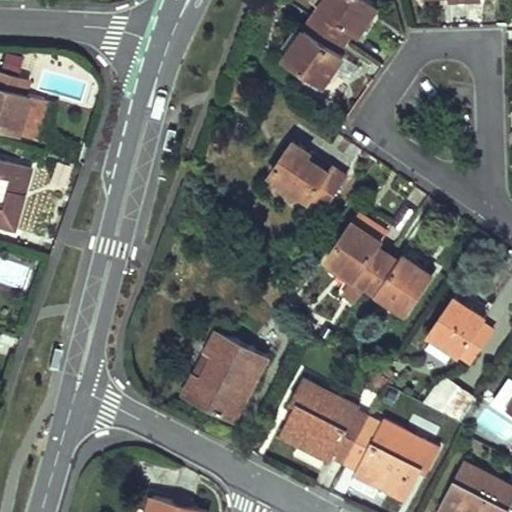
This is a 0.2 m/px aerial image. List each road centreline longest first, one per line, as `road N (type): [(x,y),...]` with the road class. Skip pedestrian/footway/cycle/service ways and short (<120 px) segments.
road 1 (residential): [(495,211),(385,140),(376,118),(379,100),(416,52),(481,51),(489,166)]
road 2 (tertiary): [(75,390),(167,49)]
road 3 (residential): [(75,390),(251,482)]
road 4 (residential): [(167,49),(115,29),(0,24)]
road 5 (tertiary): [(40,511),(75,390)]
